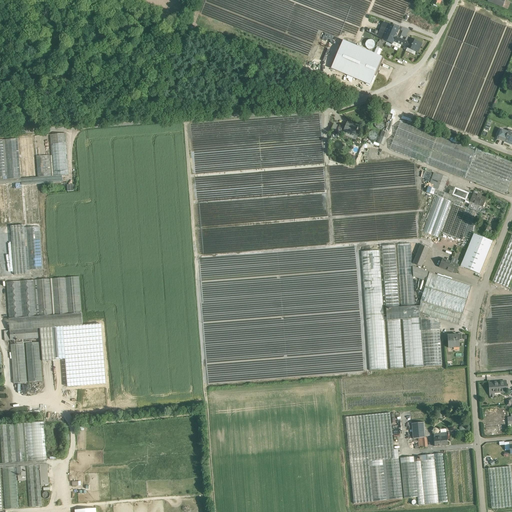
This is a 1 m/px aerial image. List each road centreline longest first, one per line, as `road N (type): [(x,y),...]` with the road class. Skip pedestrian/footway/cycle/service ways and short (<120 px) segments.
road 1 (residential): [(215,511),(186,119)]
road 2 (residential): [(483,511),(473,334),(511,212)]
road 3 (unclassified): [(369,97),(120,0)]
road 4 (unclassified): [(0,133),(186,119)]
road 5 (unclassified): [(186,119),(369,97)]
road 6 (unclassified): [(511,151),(369,97)]
road 7 (unclassified): [(369,97),(427,59),(458,0)]
